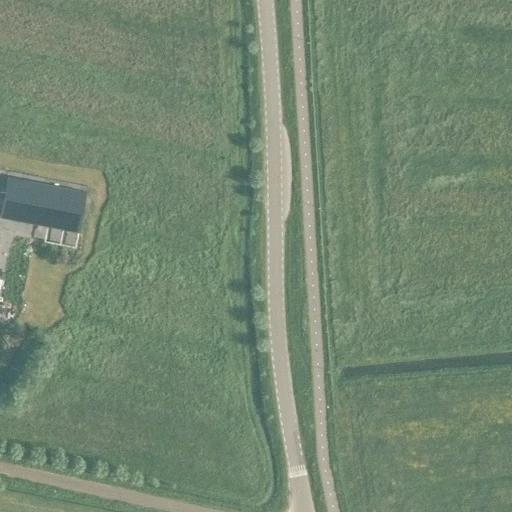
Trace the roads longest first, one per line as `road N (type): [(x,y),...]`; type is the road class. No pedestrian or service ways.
road 1 (unclassified): [(301,511),(274,319),(263,0)]
road 2 (unclassified): [(190,511),(0,470)]
